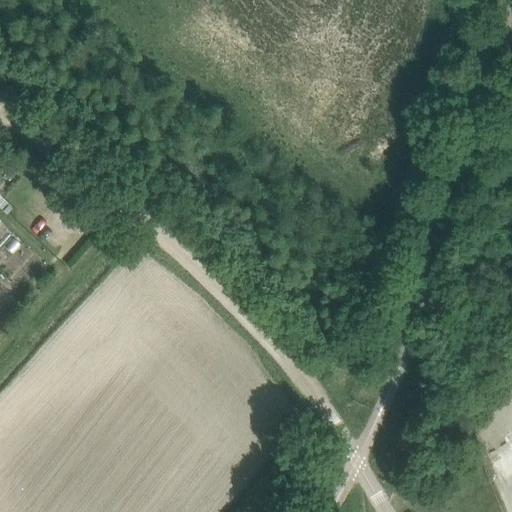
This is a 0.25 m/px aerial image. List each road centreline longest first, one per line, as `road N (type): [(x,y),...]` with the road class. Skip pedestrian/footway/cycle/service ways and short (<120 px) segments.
road 1 (track): [(327,415),(232,294),(0,111)]
road 2 (track): [(118,202),(0,336)]
